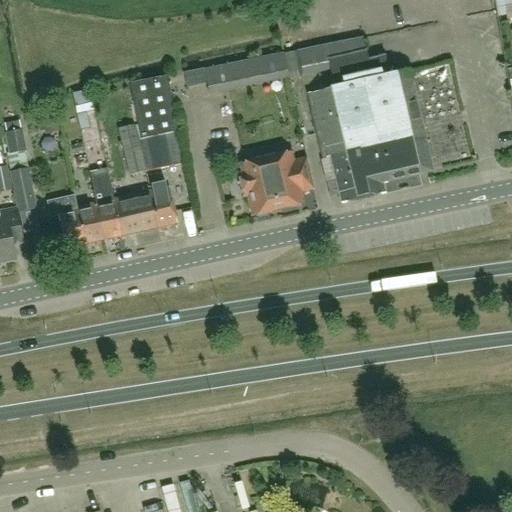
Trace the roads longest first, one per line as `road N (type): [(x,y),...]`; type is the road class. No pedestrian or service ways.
road 1 (tertiary): [(0,299),(511,187)]
road 2 (primary): [(511,269),(0,351)]
road 3 (primary): [(0,415),(511,339)]
road 4 (unclassified): [(0,487),(291,444),(359,463),(405,511)]
